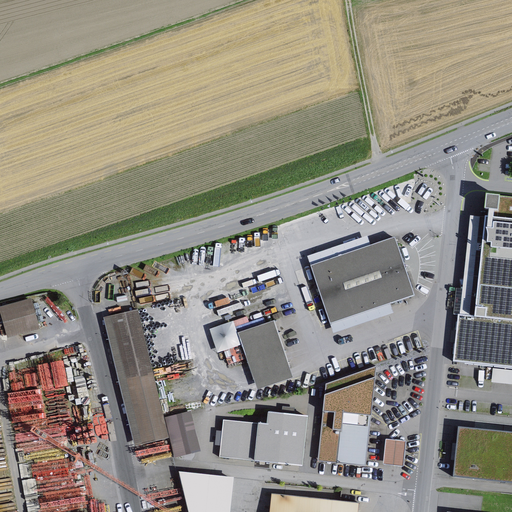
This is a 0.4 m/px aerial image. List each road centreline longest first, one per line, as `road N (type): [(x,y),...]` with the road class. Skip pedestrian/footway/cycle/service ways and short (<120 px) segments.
road 1 (unclassified): [(74,267),(301,201),(445,146)]
road 2 (unclassified): [(419,511),(452,185),(445,146)]
road 3 (unknown): [(312,354),(244,383),(219,382),(205,375),(185,322),(185,303),(196,289),(287,259)]
road 4 (unclassified): [(131,511),(74,267)]
road 5 (unknown): [(287,259),(381,227),(449,219)]
road 6 (unknown): [(440,305),(312,354)]
